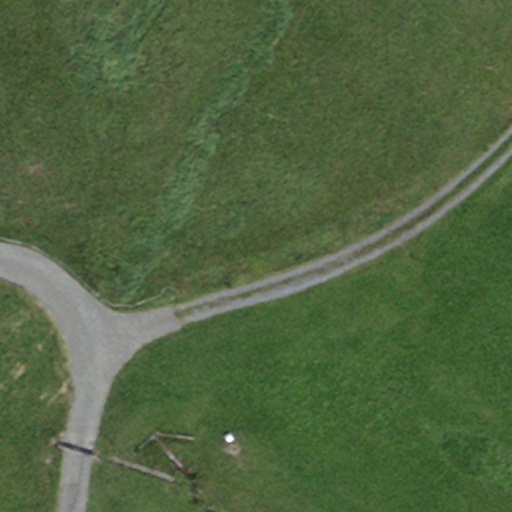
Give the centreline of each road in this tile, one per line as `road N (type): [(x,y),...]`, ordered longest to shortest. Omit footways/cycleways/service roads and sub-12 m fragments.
road 1 (track): [(511,136),(406,228),(342,259),(88,339)]
road 2 (unclassified): [(88,339),(70,511)]
road 3 (unclassified): [(88,339),(58,296),(32,273),(0,261)]
